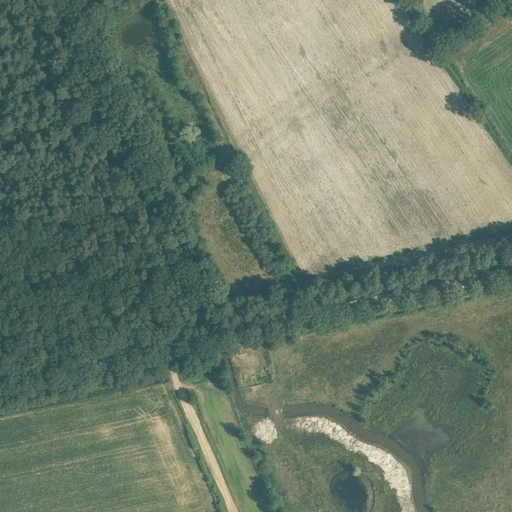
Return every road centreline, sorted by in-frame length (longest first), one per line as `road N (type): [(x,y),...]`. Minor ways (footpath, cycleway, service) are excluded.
road 1 (unclassified): [(0,380),(511,269)]
road 2 (track): [(170,343),(179,387),(233,511)]
